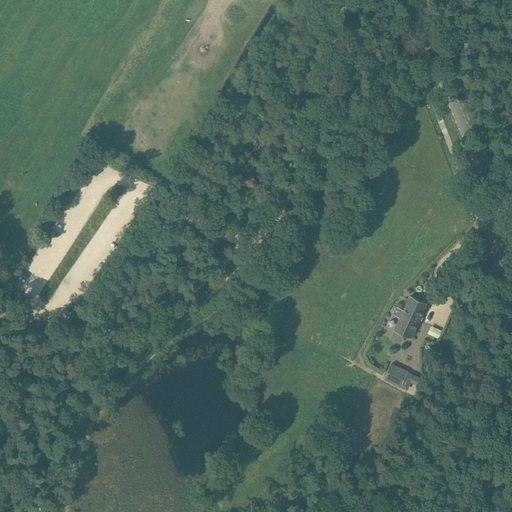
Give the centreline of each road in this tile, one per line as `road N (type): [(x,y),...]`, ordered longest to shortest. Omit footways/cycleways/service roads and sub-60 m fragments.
road 1 (unknown): [(68,511),(75,467),(97,414),(253,244)]
road 2 (unknown): [(349,0),(352,40),(327,138),(284,219),(253,244)]
road 3 (tertiary): [(511,251),(410,0)]
road 4 (track): [(338,0),(330,92),(282,204),(253,244)]
road 5 (track): [(141,191),(104,168),(22,292)]
road 6 (track): [(59,316),(141,191)]
